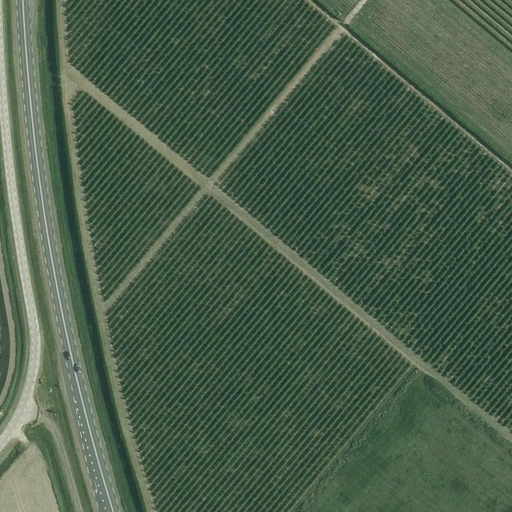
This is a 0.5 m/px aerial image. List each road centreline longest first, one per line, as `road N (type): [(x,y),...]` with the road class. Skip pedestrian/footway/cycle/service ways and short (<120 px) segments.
road 1 (primary): [(113,511),(47,238),(22,0)]
road 2 (unclassified): [(0,442),(22,415),(34,335),(0,54)]
